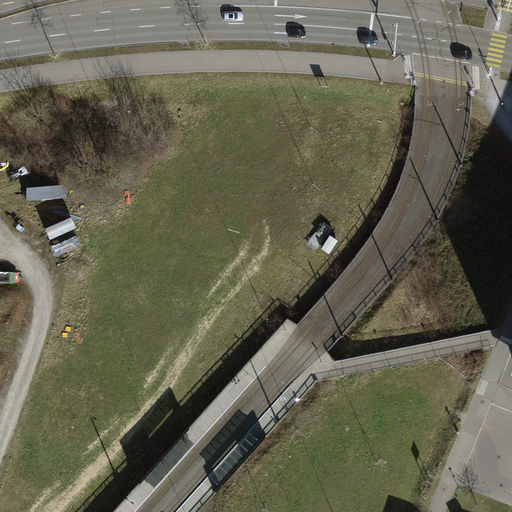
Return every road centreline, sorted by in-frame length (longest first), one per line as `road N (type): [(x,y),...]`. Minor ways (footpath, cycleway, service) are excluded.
road 1 (secondary): [(94,30),(252,23),(368,30),(511,55)]
road 2 (unclassified): [(276,0),(424,0)]
road 3 (unclassified): [(94,30),(174,2),(221,0)]
